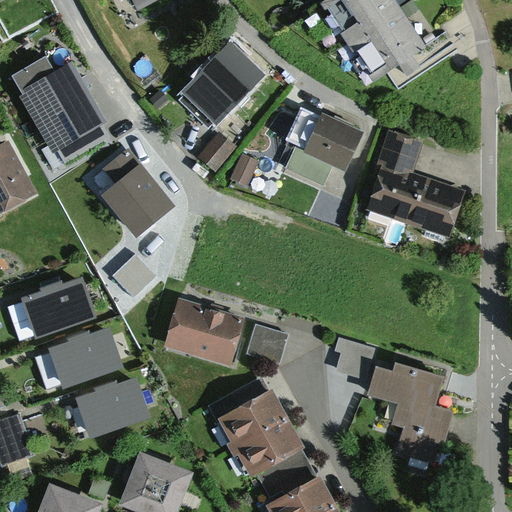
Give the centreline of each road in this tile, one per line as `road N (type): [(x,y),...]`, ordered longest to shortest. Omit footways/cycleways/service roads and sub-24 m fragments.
road 1 (residential): [(65,0),(148,136),(236,214),(295,231)]
road 2 (residential): [(222,0),(294,66),(361,111)]
road 3 (residential): [(492,381),(488,230)]
road 4 (residential): [(492,511),(492,381)]
